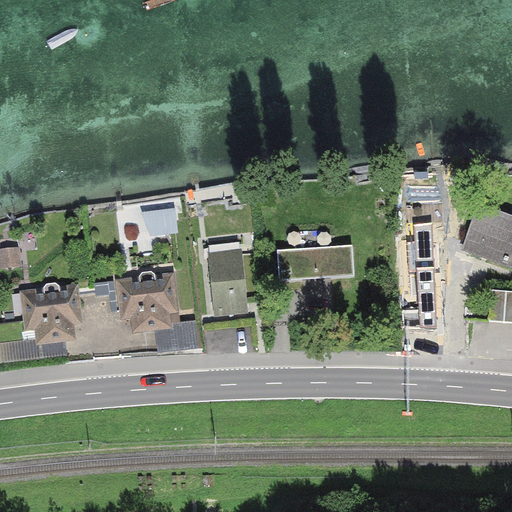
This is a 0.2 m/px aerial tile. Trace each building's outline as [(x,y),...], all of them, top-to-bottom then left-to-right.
[(183,231),(179,206),(149,210),(153,236),(183,231)] [(511,221),(480,210),(470,238),(493,247),(489,258),(511,266),(511,221)] [(433,214),(409,215),(412,269),(437,268),(433,214)] [(355,243),(278,248),(281,283),(357,278),(355,243)] [(23,245),(2,246),(4,266),(25,264),(23,245)] [(243,255),(211,258),(215,315),(247,312),(243,255)] [(140,283),(121,285),(124,317),(135,318),(136,332),(156,328),(160,354),(197,351),(193,323),(178,324),(172,279),(157,281),(152,276),(143,276),(140,283)] [(511,287),(491,286),(488,323),(511,324),(511,287)] [(77,291),(25,296),(28,330),(38,329),(40,342),(4,346),(6,363),(65,356),(64,342),(72,341),(70,324),(80,323),(77,291)]
